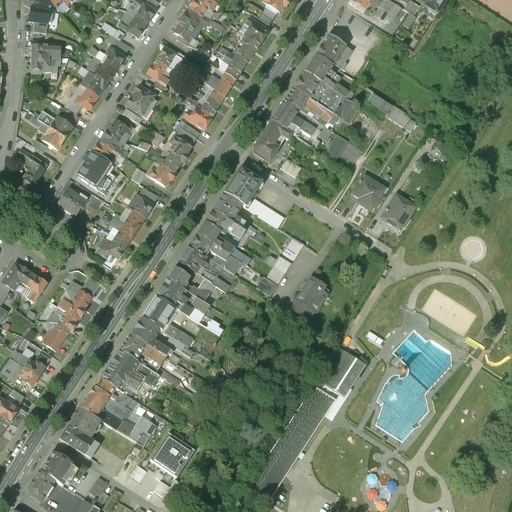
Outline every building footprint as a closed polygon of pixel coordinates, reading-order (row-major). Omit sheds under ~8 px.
[(47,0),(39,0),(32,7),(32,9),(31,9),(30,22),(34,23),(47,25),(51,25),(51,13),(49,11),(53,6),(47,0)] [(144,5),(136,0),(135,0),(133,4),(141,9),(144,5)] [(206,9),(195,2),(195,1),(194,0),(189,8),(191,9),(188,12),(199,19),(202,15),(206,9)] [(196,0),(195,1),(195,2),(206,9),(211,2),(215,4),(217,0),(196,0)] [(287,1),(286,0),(263,0),(262,2),(279,13),(283,7),(284,8),(289,1),(287,0),(287,1)] [(348,0),(346,3),(362,13),(366,6),(368,8),(373,0),(348,0)] [(387,0),(382,0),(378,7),(387,13),(394,4),(387,0)] [(409,0),(402,10),(407,13),(414,3),(409,0)] [(445,0),(423,0),(421,3),(424,5),(423,6),(427,9),(427,10),(435,16),(445,0)] [(414,3),(407,13),(414,17),(420,7),(414,3)] [(141,9),(135,18),(146,25),(154,12),(144,5),(141,9)] [(118,11),(110,8),(105,16),(113,20),(118,11)] [(275,16),(264,9),(260,15),(271,22),(275,16)] [(199,19),(188,12),(186,15),(185,14),(180,21),(181,22),(182,22),(193,29),(195,26),(198,21),(199,19)] [(210,21),(202,15),(199,19),(207,25),(210,21)] [(146,25),(135,18),(129,27),(127,30),(137,38),(146,25)] [(207,25),(199,19),(198,21),(201,23),(200,25),(204,29),(207,25)] [(267,33),(247,20),(244,25),(249,28),(244,36),(258,45),(267,33)] [(129,27),(121,21),(119,25),(127,30),(129,27)] [(193,29),(182,22),(181,22),(174,33),(181,38),(179,41),(186,46),(191,39),(187,37),(192,30),(193,29)] [(47,25),(34,23),(33,33),(46,35),(47,25)] [(124,36),(116,30),(112,35),(121,41),(124,36)] [(244,36),(238,32),(236,36),(241,39),(239,43),(243,45),(239,51),(250,57),(253,52),(254,52),(258,45),(244,36)] [(349,52),(325,36),(312,56),(329,67),(336,72),(349,52)] [(191,39),(186,46),(190,49),(194,42),(191,39)] [(61,46),(40,45),(40,47),(31,47),(31,58),(32,58),(61,59),(61,46)] [(197,54),(207,61),(213,54),(202,47),(197,54)] [(124,58),(109,48),(107,52),(111,54),(104,64),(115,71),(124,58)] [(164,49),(155,62),(166,69),(172,60),(180,65),(182,61),(164,49)] [(234,59),(232,63),(242,69),(250,57),(239,51),(234,59)] [(234,59),(226,54),(224,57),(232,63),(234,59)] [(329,67),(312,56),(301,73),(319,84),(327,72),(329,67)] [(232,63),(224,57),(221,61),(229,67),(232,63)] [(61,59),(32,58),(31,70),(41,70),(41,73),(58,73),(58,66),(60,66),(61,59)] [(104,64),(101,69),(91,62),(85,70),(95,77),(106,84),(115,71),(104,64)] [(155,62),(147,74),(165,87),(168,83),(160,78),(166,69),(155,62)] [(229,67),(224,75),(234,82),(242,69),(232,63),(229,67)] [(347,72),(341,68),(338,73),(344,77),(347,72)] [(195,76),(188,70),(182,79),(190,84),(195,76)] [(332,76),(327,72),(319,84),(324,88),(325,88),(332,76)] [(218,83),(204,73),(201,77),(216,87),(218,83)] [(319,84),(301,73),(290,89),(314,105),(318,98),(317,99),(324,88),(319,84)] [(234,82),(224,75),(218,83),(216,87),(226,94),(234,82)] [(106,84),(95,77),(87,90),(98,97),(106,84)] [(216,87),(201,77),(199,81),(213,91),(216,87)] [(156,89),(146,82),(142,87),(152,94),(156,89)] [(374,90),(366,85),(363,89),(371,94),(374,90)] [(154,97),(138,86),(132,96),(147,107),(151,110),(156,103),(152,100),(154,97)] [(346,93),(333,86),(330,91),(342,99),(346,93)] [(226,94),(216,87),(213,91),(208,99),(218,106),(226,94)] [(314,105),(290,89),(282,102),(296,111),(297,112),(301,105),(319,117),(324,111),(314,105)] [(98,97),(87,90),(80,100),(77,97),(74,101),(83,106),(89,110),(98,97)] [(391,107),(371,94),(366,102),(386,115),(391,107)] [(147,107),(132,96),(125,107),(141,117),(147,107)] [(329,103),(321,98),(318,98),(314,105),(324,111),(346,126),(357,109),(344,101),(338,110),(328,104),(329,103)] [(218,106),(208,99),(202,109),(198,106),(196,108),(196,109),(211,119),(215,112),(214,112),(218,106)] [(73,103),(69,101),(63,109),(67,111),(76,116),(83,106),(74,101),(73,103)] [(311,132),(291,119),(296,111),(282,102),(273,116),(268,122),(289,135),(291,137),(295,131),(307,138),(311,132)] [(319,117),(301,105),(297,112),(311,121),(316,124),(321,128),(327,132),(330,126),(318,119),(319,117)] [(136,117),(126,109),(122,114),(133,122),(136,117)] [(211,119),(196,109),(191,116),(186,113),(183,119),(202,131),(211,119)] [(76,116),(67,111),(63,117),(75,124),(79,118),(76,116)] [(55,121),(42,112),(39,117),(36,121),(42,125),(49,130),(65,140),(72,129),(57,119),(55,121)] [(36,121),(32,118),(29,122),(39,129),(42,125),(36,121)] [(316,124),(311,121),(308,126),(318,132),(321,128),(316,124)] [(122,127),(115,122),(108,133),(107,133),(125,145),(130,136),(128,135),(132,129),(124,124),(122,127)] [(289,135),(268,122),(251,148),(252,154),(266,163),(282,140),(285,142),(289,135)] [(148,131),(137,124),(133,130),(144,137),(148,131)] [(199,135),(184,125),(181,130),(196,140),(199,135)] [(187,135),(177,128),(173,133),(184,140),(187,135)] [(65,140),(49,130),(42,141),(57,151),(65,140)] [(125,145),(107,133),(108,133),(106,132),(101,139),(103,140),(101,143),(112,151),(119,155),(121,152),(123,153),(125,151),(122,149),(125,145)] [(162,138),(157,135),(154,140),(159,143),(162,138)] [(345,142),(334,136),(322,157),(332,163),(345,142)] [(189,150),(172,138),(169,144),(172,146),(167,154),(169,156),(170,155),(181,163),(180,163),(182,164),(186,157),(185,156),(189,150)] [(46,148),(35,141),(32,147),(42,154),(46,148)] [(432,141),(425,155),(433,159),(439,144),(432,141)] [(150,146),(141,142),(137,148),(146,152),(150,146)] [(112,151),(101,143),(99,147),(97,146),(92,152),(105,161),(109,155),(112,151)] [(31,157),(21,150),(17,156),(27,163),(31,157)] [(119,155),(112,151),(109,155),(116,159),(119,155)] [(105,161),(92,152),(77,176),(78,176),(77,178),(93,188),(104,196),(116,178),(111,174),(115,168),(105,161)] [(181,163),(170,155),(169,156),(163,165),(161,168),(173,175),(180,163),(181,163)] [(36,166),(33,164),(23,180),(34,186),(43,171),(46,166),(39,162),(36,166)] [(159,166),(154,174),(151,172),(147,177),(164,188),(169,181),(170,182),(174,176),(173,175),(161,168),(159,166)] [(259,184),(237,169),(221,195),(240,207),(243,209),(249,199),(259,184)] [(383,190),(362,177),(351,195),(363,203),(361,207),(368,212),(383,190)] [(89,201),(70,188),(57,207),(76,220),(89,201)] [(240,207),(221,195),(209,213),(239,232),(244,225),(233,218),(240,207)] [(413,209),(394,196),(379,219),(399,231),(413,209)] [(152,207),(137,197),(135,201),(139,203),(132,213),(143,220),(152,207)] [(283,220),(249,199),(243,209),(276,230),(283,220)] [(132,213),(124,226),(135,233),(143,220),(132,213)] [(239,232),(209,213),(202,224),(216,234),(222,237),(226,230),(230,232),(228,235),(238,241),(243,234),(239,232)] [(124,226),(114,219),(109,226),(119,233),(124,226)] [(216,234),(202,224),(194,236),(210,247),(214,241),(214,238),(216,234)] [(119,233),(115,239),(126,247),(135,233),(124,226),(119,233)] [(37,229),(33,235),(38,238),(42,232),(37,229)] [(210,247),(194,236),(186,248),(203,258),(207,252),(210,247)] [(297,260),(307,244),(293,236),(284,252),(297,260)] [(126,247),(115,239),(109,249),(105,246),(103,250),(117,260),(126,247)] [(248,261),(214,241),(210,247),(227,257),(228,258),(244,268),(248,261)] [(227,257),(210,247),(207,252),(210,255),(218,260),(215,266),(220,269),(227,257)] [(204,259),(203,258),(186,248),(176,264),(194,275),(204,259)] [(275,252),(268,264),(286,275),(293,263),(275,252)] [(1,288),(0,287),(0,307),(8,295),(7,295),(10,289),(13,292),(19,283),(26,287),(33,277),(20,268),(19,269),(15,267),(12,272),(11,271),(2,284),(3,285),(1,288)] [(283,275),(272,269),(265,279),(276,286),(283,275)] [(187,280),(171,270),(164,281),(182,292),(185,287),(184,284),(187,280)] [(46,285),(33,277),(26,287),(31,291),(39,296),(46,285)] [(182,292),(164,281),(153,298),(170,309),(171,309),(184,318),(186,319),(190,312),(181,307),(184,302),(178,298),(182,292)] [(202,281),(195,291),(191,288),(189,290),(185,287),(182,292),(193,299),(202,305),(213,288),(202,281)] [(310,281),(296,302),(307,309),(313,313),(327,292),(310,281)] [(86,292),(75,285),(71,292),(78,296),(72,304),(83,311),(84,311),(91,300),(84,295),(86,292)] [(39,296),(31,291),(26,298),(34,303),(39,296)] [(170,309),(153,298),(139,320),(158,332),(173,342),(177,344),(182,336),(168,327),(171,322),(178,327),(184,318),(171,309),(170,309)] [(202,305),(193,299),(189,306),(197,310),(195,312),(201,316),(207,308),(202,305)] [(83,311),(72,304),(70,307),(62,302),(58,309),(65,314),(76,321),(79,318),(80,319),(85,312),(84,311),(83,311)] [(307,309),(296,302),(287,315),(298,323),(307,309)] [(76,321),(65,314),(63,318),(55,313),(54,314),(54,316),(61,321),(59,324),(70,331),(69,332),(71,333),(76,326),(74,325),(76,321)] [(158,332),(139,320),(128,336),(164,360),(166,356),(169,358),(170,355),(151,342),(158,332)] [(218,330),(222,325),(216,320),(212,325),(218,330)] [(59,324),(51,335),(48,334),(42,343),(55,352),(69,332),(70,331),(59,324)] [(164,360),(128,336),(117,352),(153,375),(164,360)] [(192,342),(182,336),(177,344),(186,350),(192,342)] [(177,344),(173,342),(169,348),(183,356),(186,350),(177,344)] [(153,375),(117,352),(104,372),(134,392),(141,382),(150,388),(151,389),(158,378),(153,375)] [(40,354),(35,363),(36,364),(37,363),(45,369),(50,360),(40,354)] [(36,365),(30,361),(20,355),(15,362),(17,364),(25,369),(39,378),(45,369),(37,363),(36,364),(36,365)] [(352,356),(332,388),(340,393),(348,399),(369,366),(352,356)] [(402,357),(395,364),(396,366),(403,358),(402,357)] [(25,369),(17,364),(15,368),(20,371),(21,371),(23,372),(25,369)] [(39,378),(25,369),(23,372),(20,376),(26,380),(24,383),(32,388),(39,378)] [(164,382),(158,378),(151,389),(150,388),(150,389),(156,393),(164,382)] [(336,402),(313,387),(250,486),(273,500),(300,457),(330,411),(336,402)] [(133,430),(102,410),(109,399),(93,389),(80,410),(100,423),(134,445),(142,449),(148,439),(149,437),(155,428),(140,418),(133,430)] [(18,411),(0,399),(0,417),(10,424),(18,411)] [(100,423),(80,410),(69,427),(89,440),(100,423)] [(168,424),(156,416),(153,420),(165,427),(168,424)] [(0,434),(1,436),(5,430),(10,424),(0,417),(0,434)] [(60,440),(90,459),(99,446),(89,440),(69,427),(60,440)] [(194,453),(167,435),(149,461),(176,479),(194,453)] [(76,468),(52,452),(39,472),(55,482),(63,487),(76,468)] [(55,482),(39,472),(27,490),(29,498),(40,505),(55,482)] [(98,479),(88,494),(97,500),(108,485),(98,479)] [(339,511),(342,507),(318,496),(310,511),(339,511)] [(84,501),(76,511),(89,511),(93,507),(84,501)]
